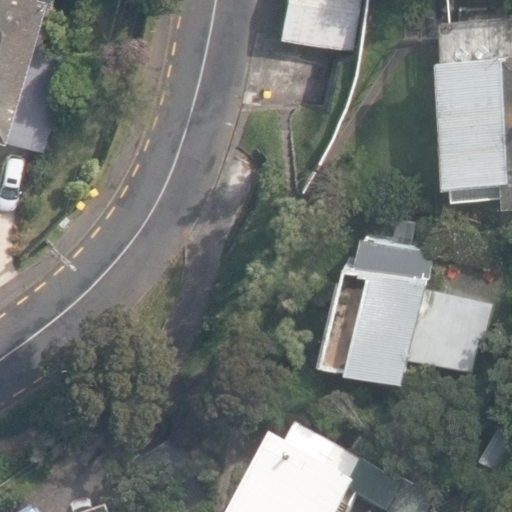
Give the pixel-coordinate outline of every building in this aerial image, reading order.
[(0,0),(0,137),(43,150),(72,51),(37,41),(48,0),(0,0)] [(278,0),(274,28),(351,40),(356,0),(278,0)] [(503,175),(505,203),(511,202),(511,46),(438,50),(445,178),(503,175)] [(344,255),(322,348),(413,369),(418,348),(469,360),(476,329),(483,331),(492,290),(421,274),(430,238),(361,222),(353,257),(344,255)] [(131,453),(164,511),(196,511),(214,503),(173,429),(131,453)] [(276,447),(239,511),(343,511),(351,498),(376,511),(429,511),(434,504),(300,430),(287,453),(276,447)]
